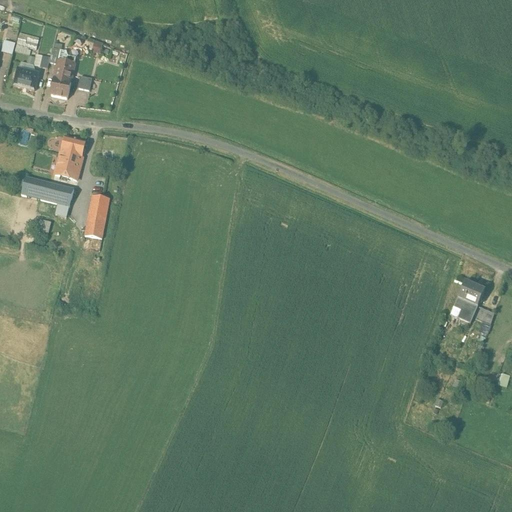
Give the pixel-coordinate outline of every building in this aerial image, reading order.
[(32,51),(24,49),(25,43),(38,46),(39,40),(20,35),(15,54),(31,58),(32,51)] [(101,55),(104,44),(95,42),(93,53),(101,55)] [(4,43),(1,54),(1,55),(10,58),(13,46),(13,45),(4,43)] [(36,52),(37,49),(37,48),(38,46),(25,43),(24,49),(36,52)] [(52,50),(50,59),(49,64),(57,66),(54,80),(71,84),(76,60),(68,58),(66,53),(52,50)] [(42,58),(41,65),(40,65),(40,68),(47,70),(50,59),(42,58)] [(14,87),(20,89),(34,92),(38,75),(18,71),(14,87)] [(78,90),(82,91),(89,92),(92,81),(80,78),(78,90)] [(71,84),(54,80),(50,97),(67,100),(71,84)] [(65,139),(64,146),(62,154),(82,159),(86,145),(65,139)] [(76,181),(82,159),(62,154),(56,176),(76,181)] [(26,180),(25,185),(22,197),(69,209),(69,208),(74,191),(26,180)] [(94,197),(89,217),(89,220),(105,224),(110,200),(94,197)] [(42,213),(61,217),(67,219),(69,209),(45,203),(42,213)] [(105,224),(102,223),(89,220),(85,238),(86,238),(101,241),(105,224)] [(48,234),(48,233),(51,224),(40,221),(37,231),(48,234)] [(485,293),(470,287),(465,285),(453,311),(460,314),(457,320),(470,326),(485,293)] [(476,322),(488,326),(490,327),(494,316),(481,311),(480,311),(476,322)] [(499,386),(508,388),(510,377),(501,375),(499,386)]
